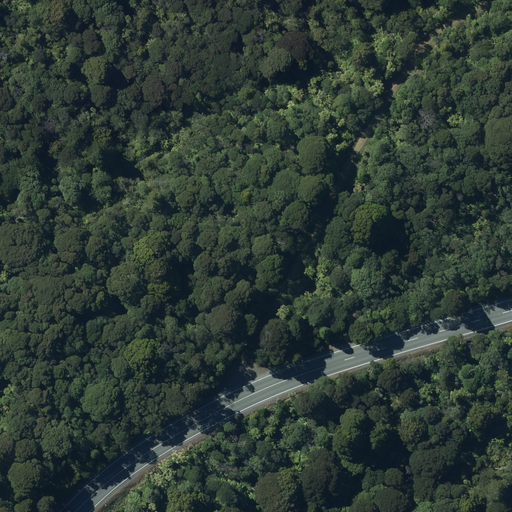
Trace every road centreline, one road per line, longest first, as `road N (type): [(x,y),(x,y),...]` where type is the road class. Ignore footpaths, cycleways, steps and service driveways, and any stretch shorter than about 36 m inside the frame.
road 1 (secondary): [(511,306),(231,399),(76,511)]
road 2 (track): [(242,366),(395,85),(435,34),(489,0)]
